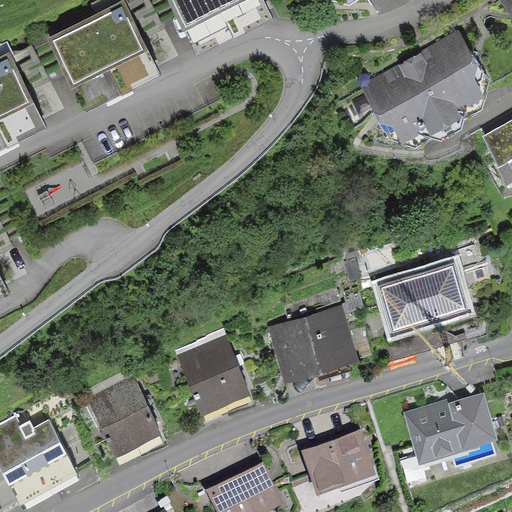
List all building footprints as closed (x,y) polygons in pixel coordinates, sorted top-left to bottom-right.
[(117,0),(47,35),(85,109),(161,71),(125,0),(117,0)] [(169,0),(197,52),(274,12),(267,0),(169,0)] [(511,0),(500,0),(511,15),(511,0)] [(458,29),(361,85),(379,118),(393,121),(403,139),(420,128),(428,126),(463,109),(458,103),(483,88),(475,72),(479,59),(458,29)] [(0,55),(0,146),(47,124),(10,50),(0,55)] [(511,117),(482,135),(511,187),(511,117)] [(456,257),(375,281),(389,328),(470,304),(456,257)] [(0,273),(0,295),(9,292),(0,273)] [(268,326),(284,378),(358,355),(342,303),(268,326)] [(178,355),(201,410),(251,389),(227,334),(178,355)] [(94,398),(118,445),(162,423),(138,376),(94,398)] [(484,391),(404,412),(419,461),(479,444),(478,441),(498,434),(484,391)] [(16,416),(0,424),(0,461),(11,480),(68,449),(49,417),(33,424),(29,417),(20,422),(16,416)] [(341,494),(380,482),(376,472),(373,472),(361,435),(302,456),(317,500),(341,492),(341,494)] [(206,495),(214,511),(276,511),(284,509),(263,467),(206,495)]
